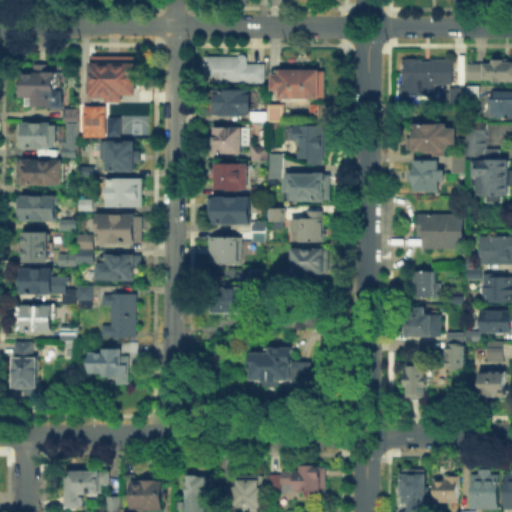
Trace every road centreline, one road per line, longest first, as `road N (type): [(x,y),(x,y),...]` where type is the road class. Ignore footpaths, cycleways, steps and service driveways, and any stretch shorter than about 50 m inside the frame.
road 1 (residential): [(173,435),(174,0)]
road 2 (tertiary): [(368,420),(367,44)]
road 3 (residential): [(0,434),(350,436)]
road 4 (residential): [(0,24),(347,25)]
road 5 (residential): [(384,435),(511,435)]
road 6 (residential): [(385,25),(511,25)]
